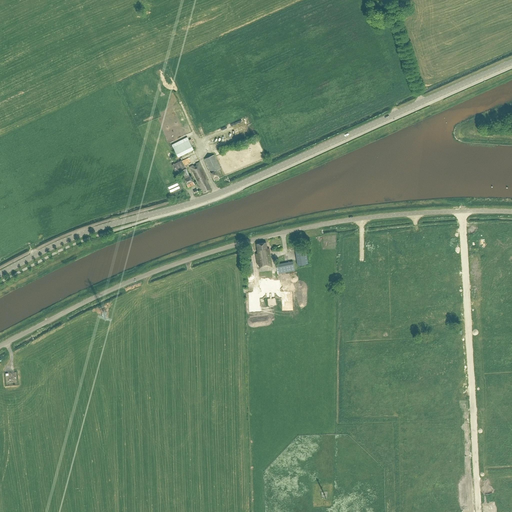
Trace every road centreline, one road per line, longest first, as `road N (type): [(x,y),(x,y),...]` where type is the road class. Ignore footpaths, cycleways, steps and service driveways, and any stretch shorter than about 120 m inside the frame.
road 1 (tertiary): [(0,273),(111,223),(213,195),(511,62)]
road 2 (unclassified): [(0,346),(115,287),(228,246),(359,218),(460,210)]
road 3 (residential): [(460,210),(477,511)]
